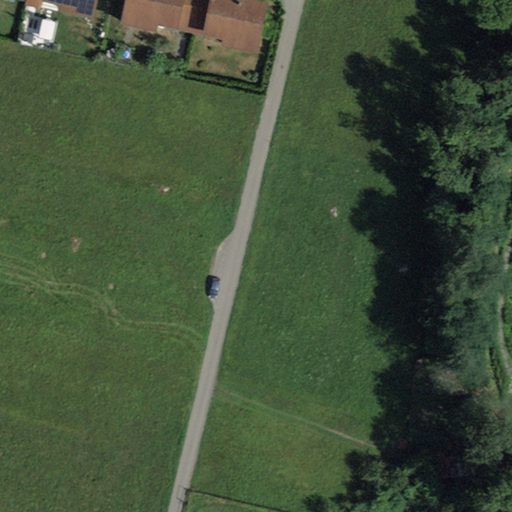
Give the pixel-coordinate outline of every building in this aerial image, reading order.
[(38,0),(26,0),(25,6),(37,9),(38,1),(38,0)] [(60,12),(94,20),(98,0),(38,0),(38,1),(62,6),(60,12)] [(125,0),(120,25),(156,32),(157,27),(178,31),(184,0),(125,0)] [(184,0),(178,31),(190,33),(202,35),(210,0),(184,0)] [(265,4),(248,0),(210,0),(202,35),(223,40),(222,45),(253,52),(265,4)]
